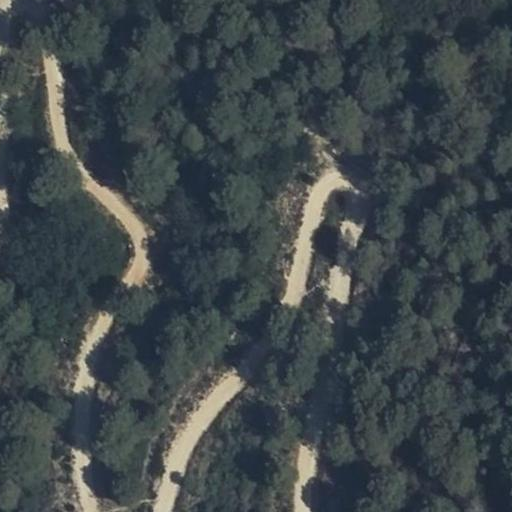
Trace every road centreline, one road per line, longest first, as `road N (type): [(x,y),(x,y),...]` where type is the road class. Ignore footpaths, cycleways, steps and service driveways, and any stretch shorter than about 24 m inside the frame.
road 1 (track): [(305,511),(352,204),(343,190),(309,228),(280,315),(206,427),(165,511)]
road 2 (track): [(92,511),(91,385),(140,277),(139,224),(97,183),(68,135),(48,0)]
road 3 (track): [(13,0),(7,35),(14,97),(0,227)]
